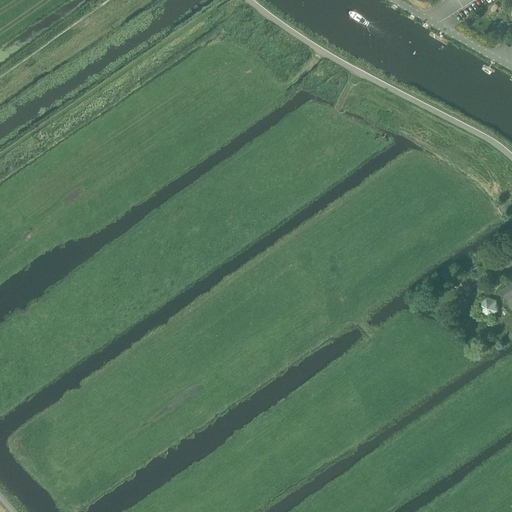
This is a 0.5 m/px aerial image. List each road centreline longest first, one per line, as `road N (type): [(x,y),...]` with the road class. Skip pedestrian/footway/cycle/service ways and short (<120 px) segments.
road 1 (unclassified): [(511,157),(311,46),(248,0)]
road 2 (unclassified): [(511,68),(398,0)]
